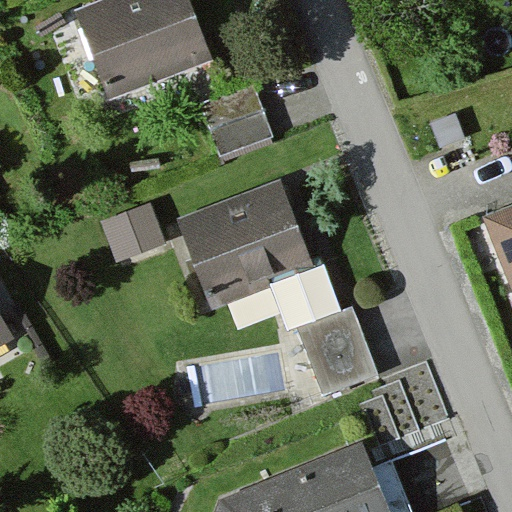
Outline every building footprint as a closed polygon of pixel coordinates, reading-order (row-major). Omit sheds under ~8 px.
[(178,0),(115,0),(73,15),(105,100),(202,64),(178,0)] [(250,92),(199,109),(217,161),(268,143),(250,92)] [(308,272),(276,184),(175,220),(207,309),(308,272)] [(511,208),(485,219),(511,288),(511,208)] [(147,210),(99,227),(112,263),(160,246),(147,210)] [(377,511),(355,451),(222,505),(219,511),(377,511)]
